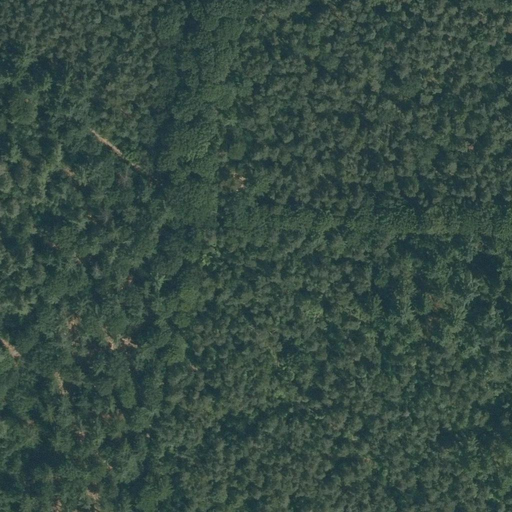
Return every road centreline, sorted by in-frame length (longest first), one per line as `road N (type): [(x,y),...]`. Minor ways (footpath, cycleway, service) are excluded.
road 1 (track): [(511,214),(203,214),(191,206),(133,511)]
road 2 (track): [(219,67),(191,206),(98,294),(0,366)]
road 3 (track): [(0,68),(191,206)]
